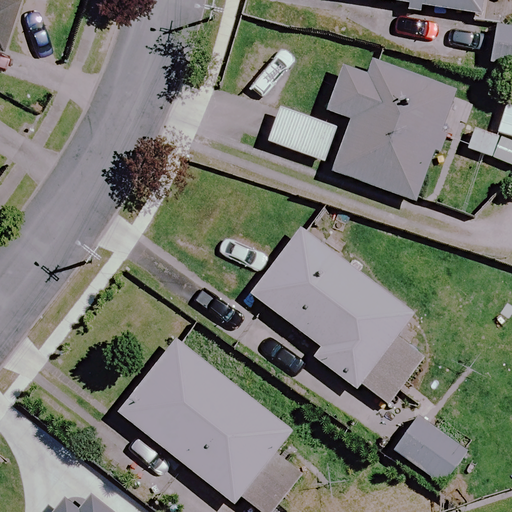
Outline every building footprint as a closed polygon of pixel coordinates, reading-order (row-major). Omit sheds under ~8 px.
[(0,0),(0,36),(12,0),(0,0)] [(485,0),(345,0),(344,7),(483,20),(485,0)] [(511,73),(511,32),(498,31),(493,71),(511,73)] [(458,94),(346,53),(323,116),(349,126),(330,178),(415,209),(458,94)] [(333,132),(280,112),(267,148),(320,167),(333,132)] [(410,319),(299,235),(250,300),(317,351),(310,361),(383,416),(422,364),(393,341),(410,319)] [(286,437),(176,347),(117,419),(227,509),(286,437)] [(464,458),(415,422),(391,455),(440,491),(464,458)]
